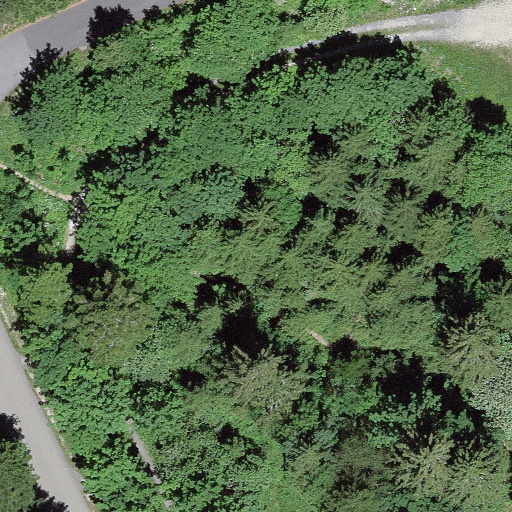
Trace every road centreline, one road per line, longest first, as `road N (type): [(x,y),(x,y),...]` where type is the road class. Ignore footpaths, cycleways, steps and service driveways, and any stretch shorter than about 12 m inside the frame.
road 1 (track): [(168,511),(96,352),(76,281),(77,235),(90,203),(161,128),(249,72),(303,50),(390,31),(511,19)]
road 2 (unclassified): [(0,373),(66,511)]
road 3 (unclassified): [(134,0),(0,70)]
